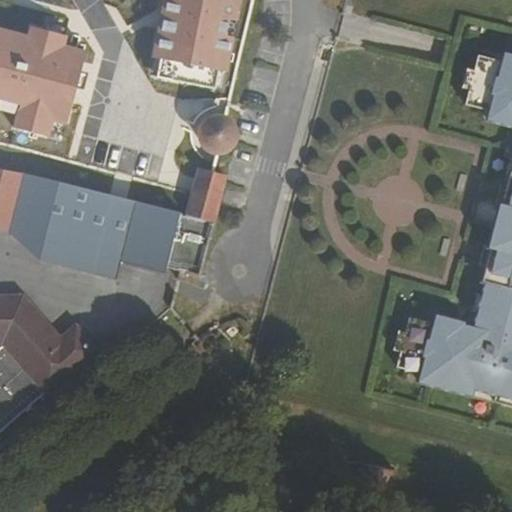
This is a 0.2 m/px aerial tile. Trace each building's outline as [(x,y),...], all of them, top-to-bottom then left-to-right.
[(162,0),(151,55),(226,71),(240,0),(162,0)] [(0,106),(18,111),(14,127),(47,136),(52,118),(66,122),(85,50),(66,45),(69,35),(28,24),(26,35),(0,28),(0,106)] [(474,90),(470,105),(494,112),(492,121),(511,126),(511,184),(511,189),(510,190),(511,190),(511,199),(510,208),(503,206),(503,207),(492,249),(492,250),(498,252),(493,270),(489,269),(488,270),(484,285),(489,286),(485,299),(480,316),(475,331),(465,328),(466,326),(437,318),(435,327),(410,320),(406,335),(405,339),(410,340),(406,354),(402,353),(401,355),(397,370),(421,377),(419,386),(427,388),(472,400),(474,392),(498,398),(495,407),(511,411),(511,53),(510,53),(508,61),(483,55),(479,70),(478,73),(483,74),(479,88),(475,87),(474,90)] [(479,70),(472,68),(466,88),(474,90),(475,87),(479,88),(483,74),(478,73),(479,70)] [(213,152),(217,154),(221,154),(225,153),(229,152),(232,150),(235,147),(237,144),(239,140),(239,137),(239,133),(238,129),(237,125),(234,122),(231,120),(228,118),(224,117),(220,117),(216,117),(213,118),(209,120),(206,123),(204,126),(203,130),(202,134),(202,138),(203,141),(205,145),(207,148),(210,151),(213,152)] [(29,174),(0,168),(0,227),(12,231),(36,260),(115,279),(120,257),(164,268),(177,211),(29,174)] [(194,195),(218,201),(224,176),(212,173),(200,170),(194,195)] [(510,208),(511,199),(511,190),(510,190),(511,189),(504,187),(498,206),(503,207),(503,206),(510,208)] [(213,220),(218,201),(194,195),(190,209),(189,214),(213,220)] [(492,250),(492,249),(487,248),(482,268),(488,270),(489,269),(493,270),(498,252),(492,250)] [(0,343),(4,343),(0,347),(0,432),(47,391),(51,395),(99,352),(77,327),(62,341),(24,297),(0,297),(0,343)] [(485,299),(479,297),(474,315),(480,316),(485,299)] [(406,335),(399,334),(394,353),(401,355),(402,353),(406,354),(410,340),(405,339),(406,335)]
